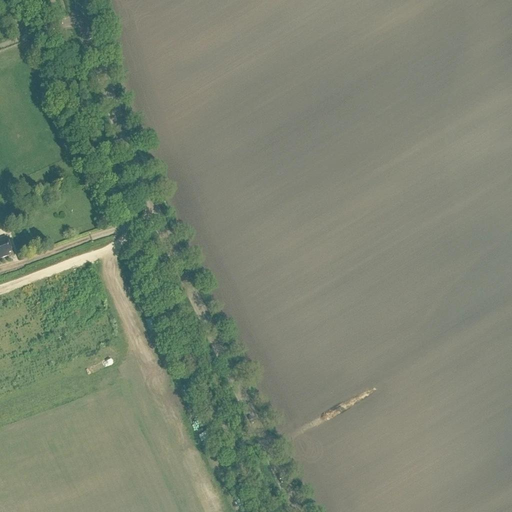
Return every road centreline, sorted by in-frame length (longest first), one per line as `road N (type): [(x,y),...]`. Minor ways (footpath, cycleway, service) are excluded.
road 1 (tertiary): [(297,511),(145,196),(85,16)]
road 2 (track): [(0,290),(111,249),(132,232)]
